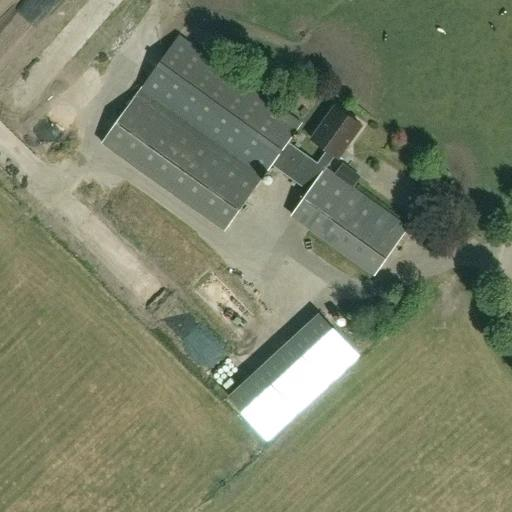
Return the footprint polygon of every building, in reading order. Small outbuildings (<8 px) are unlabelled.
[(288,142),(301,123),(181,36),(103,144),(224,231),(271,165),(288,142)] [(52,106),(33,117),(41,131),(60,120),(52,106)] [(317,163),(288,142),(271,165),(308,191),(325,169),(335,156),(338,158),(362,126),(335,107),(311,139),(327,150),(317,163)] [(408,228),(325,169),(308,191),(291,215),(374,274),(408,228)] [(160,234),(173,218),(122,176),(109,192),(160,234)] [(167,254),(201,290),(217,275),(183,239),(167,254)] [(285,252),(257,279),(290,314),(319,287),(285,252)] [(226,376),(242,359),(163,283),(147,300),(226,376)] [(358,356),(320,315),(230,398),(267,439),(358,356)]
